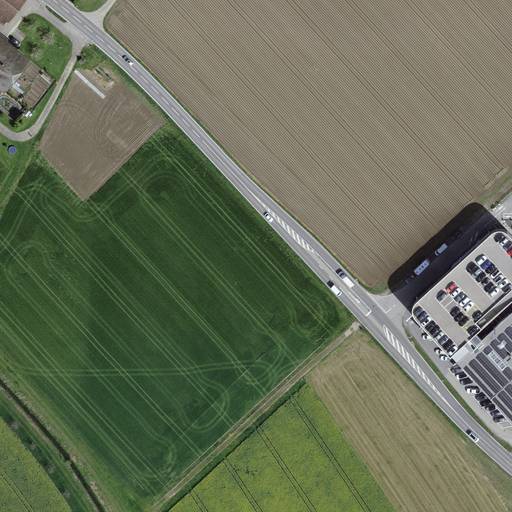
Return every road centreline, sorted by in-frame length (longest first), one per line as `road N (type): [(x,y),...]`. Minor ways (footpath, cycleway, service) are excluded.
road 1 (primary): [(53,0),(155,90),(511,466)]
road 2 (track): [(369,313),(151,511)]
